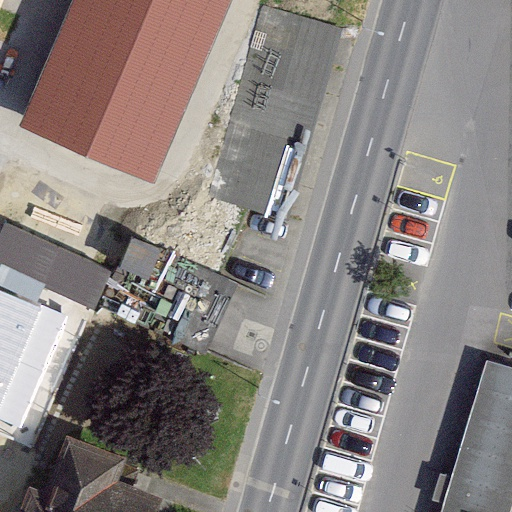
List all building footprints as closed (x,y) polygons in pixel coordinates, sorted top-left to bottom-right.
[(96,0),(40,127),(140,171),(215,0),(96,0)] [(340,33),(267,13),(215,198),(289,219),(340,33)] [(110,272),(8,226),(0,243),(0,262),(95,305),(110,272)] [(229,282),(135,242),(105,310),(199,350),(229,282)] [(511,358),(486,351),(441,511),(510,511),(511,508),(511,358)] [(141,471),(74,446),(53,501),(38,496),(31,511),(151,511),(156,501),(133,492),(141,471)]
